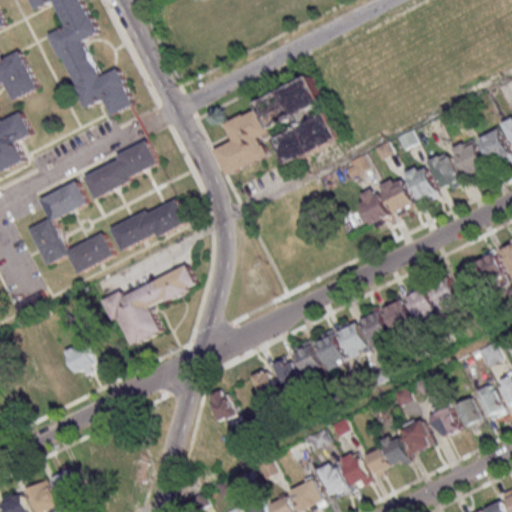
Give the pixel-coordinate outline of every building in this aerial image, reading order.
[(34,0),(40,10),(56,2),(69,27),(52,37),(64,59),(66,58),(80,86),(78,87),(89,110),(107,101),(115,117),(137,106),(128,88),(130,87),(121,70),(104,78),(86,43),(103,34),(94,17),(93,17),(83,0),(34,0)] [(0,4),(0,87),(9,83),(19,102),(43,89),(25,52),(6,62),(0,49),(0,31),(11,26),(0,4)] [(263,105),(275,130),(295,120),(297,123),(301,121),(304,129),(282,140),(295,165),(346,139),(334,114),(316,123),(311,113),(328,104),(315,78),(263,105)] [(229,125),(246,117),(247,119),(262,111),(273,134),(263,139),(266,146),(268,145),(274,156),(232,177),(219,152),(238,142),(229,125)] [(0,124),(7,121),(8,122),(25,113),(36,136),(19,145),(28,162),(7,173),(6,171),(0,174),(0,124)] [(405,150),(420,143),(414,129),(399,136),(405,150)] [(503,130),(511,148),(511,156),(496,164),(484,140),(503,130)] [(88,178),(100,201),(136,182),(134,179),(162,165),(150,142),(120,157),(122,161),(88,178)] [(479,145),(490,167),(471,176),(457,150),(468,144),(471,149),(479,145)] [(454,157),(466,181),(447,190),(433,162),(444,157),(446,161),(454,157)] [(431,169),(442,193),(423,202),(409,174),(421,169),(423,173),(431,169)] [(407,181),(418,205),(399,215),(385,187),(397,181),(399,185),(407,181)] [(46,201),(55,220),(35,231),(54,267),(74,256),(84,275),(119,257),(107,234),(74,252),(59,223),(94,205),(82,182),(46,201)] [(384,195),(394,217),(375,226),(364,204),(369,202),(366,195),(377,190),(380,197),(384,195)] [(115,230),(151,212),(153,215),(180,200),(192,223),(162,239),(160,235),(126,253),(115,230)] [(511,279),(511,276),(497,251),(460,271),(467,283),(485,274),(494,290),(511,279)] [(107,302),(125,292),(128,298),(190,266),(200,285),(192,289),(193,291),(171,303),(170,301),(153,309),(165,332),(136,347),(122,320),(117,322),(107,302)] [(432,283),(442,306),(463,298),(453,274),(432,283)] [(397,333),(420,324),(419,321),(440,313),(431,288),(386,305),(397,333)] [(49,304),(44,292),(16,304),(20,316),(49,304)] [(376,345),(395,336),(383,308),(364,317),(376,345)] [(341,326),(355,359),(374,351),(360,318),(341,326)] [(319,336),(333,370),(352,362),(338,328),(319,336)] [(296,347),(311,378),(328,369),(313,338),(296,347)] [(68,351),(81,375),(101,365),(87,340),(68,351)] [(481,350),(490,366),(507,357),(498,341),(481,350)] [(306,384),(296,352),(277,358),(287,390),(306,384)] [(39,394),(69,382),(61,361),(31,374),(39,394)] [(264,397),(280,390),(271,368),(255,375),(264,397)] [(511,373),(502,377),(511,408),(511,373)] [(17,410),(35,403),(25,378),(7,385),(17,410)] [(493,420),(510,413),(496,383),(480,390),(493,420)] [(211,396),(221,422),(241,414),(230,388),(211,396)] [(460,404),(472,429),(488,420),(476,396),(460,404)] [(430,411),(444,439),(466,429),(452,400),(430,411)] [(438,443),(425,417),(403,428),(416,454),(438,443)] [(414,459),(400,432),(385,440),(399,467),(414,459)] [(114,475),(138,468),(129,436),(104,443),(114,475)] [(290,459),(315,454),(312,438),(287,443),(290,459)] [(367,454),(380,477),(396,468),(383,445),(367,454)] [(344,459),(359,489),(376,480),(361,450),(344,459)] [(109,478),(100,454),(81,461),(89,485),(109,478)] [(267,477),(279,472),(274,461),(262,467),(267,477)] [(334,496),(352,488),(340,461),(322,468),(334,496)] [(66,497),(84,489),(75,468),(57,476),(66,497)] [(51,478),(29,489),(41,511),(51,511),(64,506),(51,478)] [(35,511),(25,492),(6,502),(10,511),(35,511)] [(510,511),(505,498),(472,511),(510,511)]
